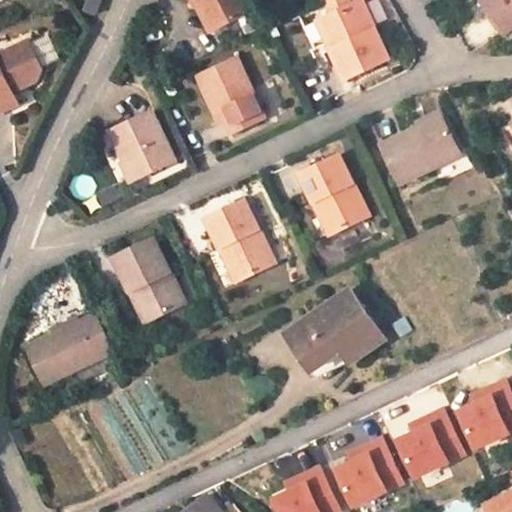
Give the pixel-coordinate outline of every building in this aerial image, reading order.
[(84,0),(82,5),(94,10),(99,0),(84,0)] [(247,0),(198,0),(199,1),(201,0),(203,0),(214,23),(250,5),(247,0)] [(368,0),(350,0),(328,11),(341,41),(335,43),(350,74),(395,52),(368,0)] [(511,23),(511,0),(483,0),(503,30),(511,23)] [(0,51),(0,99),(15,92),(13,88),(35,78),(43,66),(29,38),(0,51)] [(239,53),(200,73),(213,98),(220,96),(238,132),(271,115),(239,53)] [(0,107),(18,99),(15,92),(0,99),(0,107)] [(115,128),(131,161),(139,156),(148,174),(178,160),(155,109),(115,128)] [(439,111),(381,140),(400,178),(458,149),(439,111)] [(335,225),(368,209),(340,151),(301,169),(314,198),(320,195),(335,225)] [(136,181),(148,174),(139,156),(131,161),(127,164),(136,181)] [(223,244),(239,278),(272,260),(244,197),(205,217),(219,247),(223,244)] [(135,289),(148,318),(184,301),(154,236),(113,257),(129,290),(135,289)] [(234,280),(239,278),(223,244),(219,247),(234,280)] [(145,320),(148,318),(135,289),(129,290),(145,320)] [(351,360),(385,336),(351,291),(292,333),(316,369),(343,350),(351,360)] [(93,314),(27,347),(45,382),(110,352),(93,314)] [(452,400),(473,449),(511,432),(511,384),(509,386),(505,378),(452,400)] [(414,479),(468,453),(444,405),(391,431),(414,479)] [(352,508),(406,482),(382,433),(328,459),(352,508)] [(267,488),(277,511),(342,511),(321,464),(267,488)] [(494,509),(511,500),(511,485),(488,498),(494,509)] [(221,511),(207,495),(185,511),(221,511)] [(511,511),(511,500),(487,511),(511,511)]
